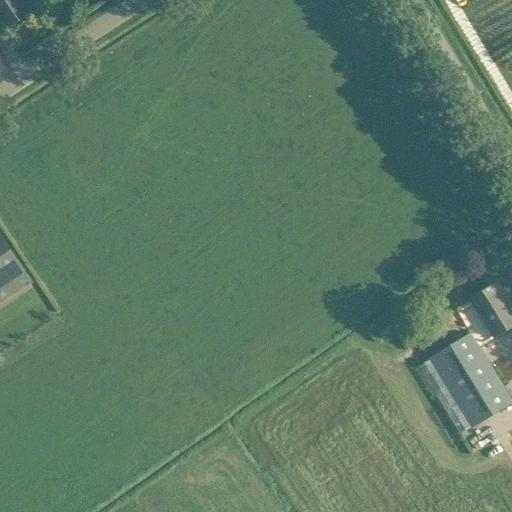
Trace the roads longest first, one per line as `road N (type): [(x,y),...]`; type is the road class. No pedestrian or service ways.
road 1 (unclassified): [(511,167),(412,0)]
road 2 (unclassified): [(0,107),(156,0)]
